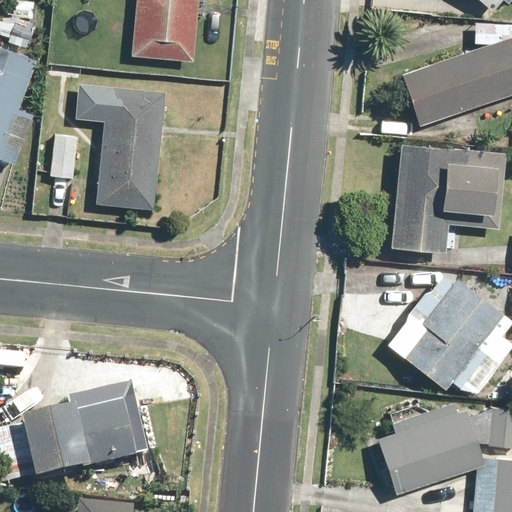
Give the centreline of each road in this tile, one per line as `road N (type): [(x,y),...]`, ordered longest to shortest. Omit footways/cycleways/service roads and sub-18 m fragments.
road 1 (residential): [(303,0),(274,306)]
road 2 (tertiary): [(274,306),(0,279)]
road 3 (tertiary): [(274,306),(256,511)]
